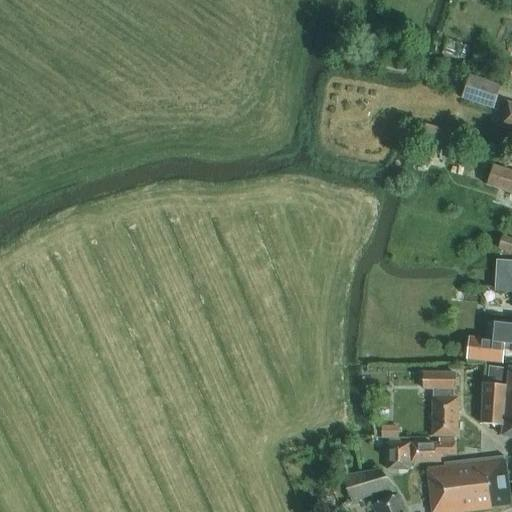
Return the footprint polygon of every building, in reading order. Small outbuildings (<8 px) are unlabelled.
[(500,84),(469,75),(462,99),(493,109),(500,84)] [(511,104),(508,103),(500,127),(511,130),(511,104)] [(454,132),(426,124),(422,140),(449,148),(454,132)] [(435,146),(421,142),(419,150),(433,154),(435,146)] [(511,171),(493,166),(487,186),(511,193),(511,171)] [(511,238),(502,235),(498,247),(511,251),(511,238)] [(511,261),(497,261),(495,291),(511,292),(511,261)] [(504,351),(511,351),(511,325),(495,323),(493,340),(469,337),(466,364),(485,364),(485,361),(502,363),(504,351)] [(511,437),(511,368),(509,368),(509,369),(489,367),(487,384),(483,383),(479,423),(482,424),(503,426),(502,436),(511,437)] [(454,389),(454,372),(422,372),(422,389),(454,389)] [(458,437),(459,398),(433,398),(432,437),(458,437)] [(398,425),(382,424),(381,437),(398,437),(398,425)] [(410,469),(409,442),(387,442),(387,469),(410,469)] [(440,462),(440,443),(412,443),(412,462),(440,462)] [(505,456),(445,463),(445,467),(427,469),(432,511),(466,511),(492,509),(492,508),(511,505),(505,456)] [(380,471),(344,477),(354,502),(374,494),(378,505),(375,506),(377,511),(405,511),(399,496),(398,497),(391,487),(392,486),(380,471)]
